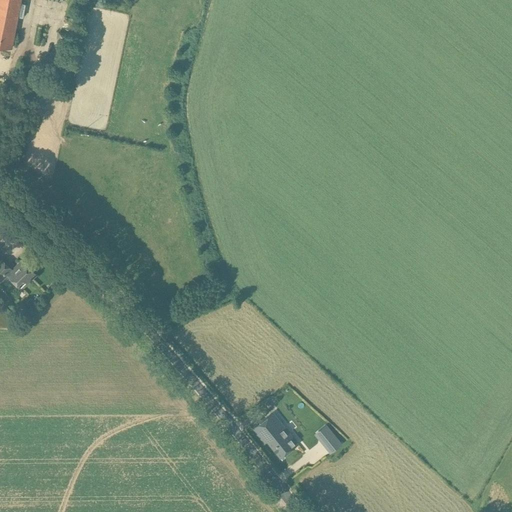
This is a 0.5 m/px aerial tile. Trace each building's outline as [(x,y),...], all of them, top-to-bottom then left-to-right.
[(0,0),(0,45),(12,48),(14,38),(17,17),(23,18),(25,4),(20,3),(20,0),(0,0)] [(40,54),(38,65),(61,70),(63,58),(64,58),(68,39),(69,39),(70,33),(58,31),(56,40),(58,40),(55,57),(40,54)] [(2,238),(0,239),(0,255),(10,246),(6,242),(3,239),(2,238)] [(1,259),(0,259),(0,280),(8,275),(22,289),(36,275),(22,260),(11,271),(1,259)] [(262,407),(259,409),(264,416),(267,414),(267,413),(269,411),(267,409),(265,406),(264,407),(263,408),(262,407)] [(272,413),(261,423),(253,429),(264,443),(268,441),(281,457),(297,444),(272,413)] [(320,441),(324,446),(328,451),(338,444),(334,438),(330,433),(320,441)]
